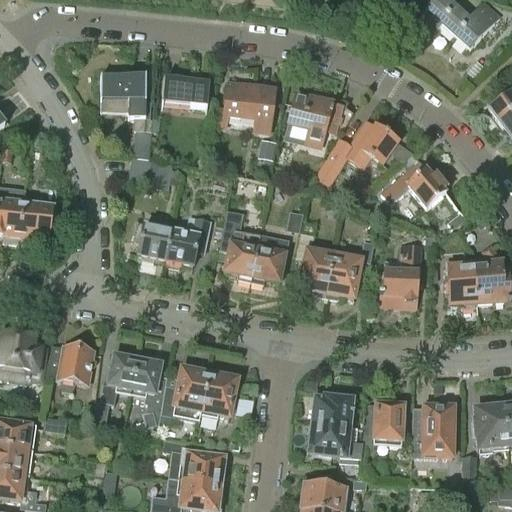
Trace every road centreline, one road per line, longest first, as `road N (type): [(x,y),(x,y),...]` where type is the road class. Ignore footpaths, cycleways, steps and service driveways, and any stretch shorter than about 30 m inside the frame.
road 1 (residential): [(347,65),(271,44),(70,23),(44,23),(7,42)]
road 2 (residential): [(92,307),(91,193),(72,141),(7,42)]
road 3 (residential): [(283,344),(406,364),(511,359)]
road 4 (residential): [(511,213),(449,127),(417,100),(347,65)]
road 5 (residential): [(92,307),(283,344)]
road 6 (residential): [(257,511),(283,344)]
